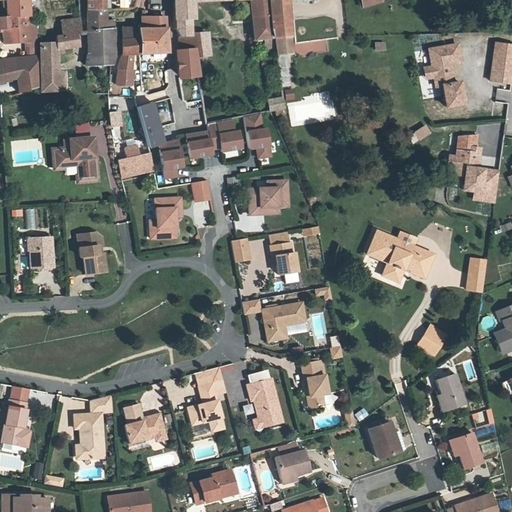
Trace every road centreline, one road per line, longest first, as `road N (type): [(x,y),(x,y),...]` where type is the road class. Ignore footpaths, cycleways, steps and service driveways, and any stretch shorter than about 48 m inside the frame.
road 1 (residential): [(0,378),(100,390),(208,361),(233,331),(227,299),(199,266)]
road 2 (residential): [(199,266),(137,273),(106,303),(0,310)]
